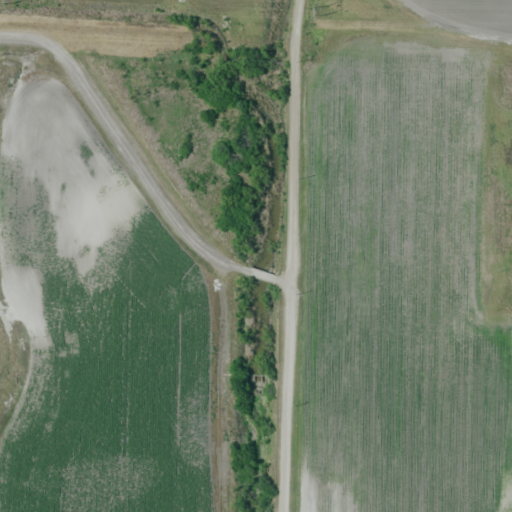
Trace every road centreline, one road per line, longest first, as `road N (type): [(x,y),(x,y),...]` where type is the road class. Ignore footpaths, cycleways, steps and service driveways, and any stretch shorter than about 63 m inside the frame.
road 1 (tertiary): [(299,0),(283,511)]
road 2 (tertiary): [(0,36),(41,40),(60,54),(203,245),(242,269)]
